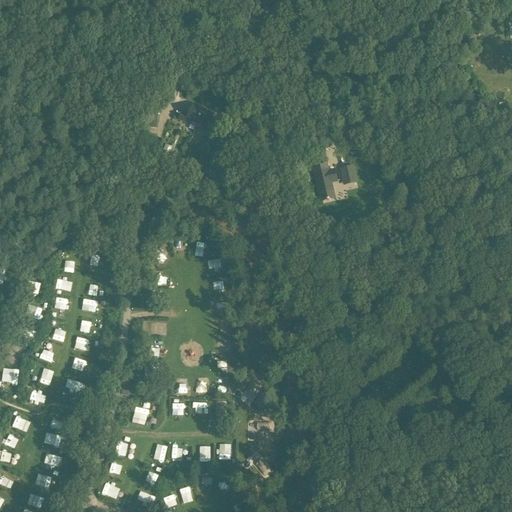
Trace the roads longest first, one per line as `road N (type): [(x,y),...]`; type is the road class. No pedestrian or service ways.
road 1 (unclassified): [(332,511),(257,1)]
road 2 (track): [(131,237),(159,144),(203,50),(222,26),(258,6)]
road 3 (track): [(131,237),(108,227),(94,194),(0,89)]
road 4 (unknown): [(19,0),(74,41),(173,0)]
